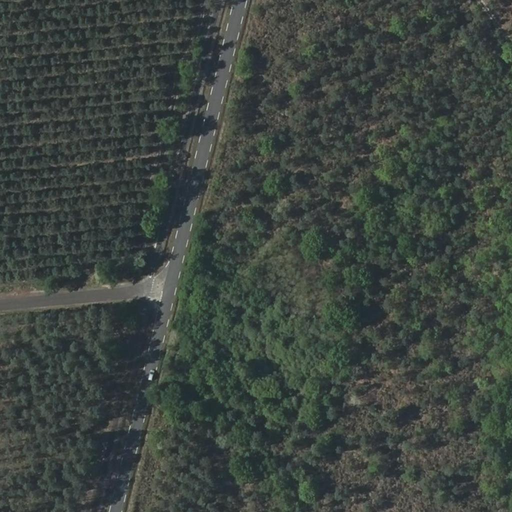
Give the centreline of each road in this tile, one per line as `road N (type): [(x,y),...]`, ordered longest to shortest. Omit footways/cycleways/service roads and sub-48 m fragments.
road 1 (secondary): [(238,0),(167,288)]
road 2 (secondary): [(167,288),(112,511)]
road 3 (unclassified): [(0,304),(167,288)]
